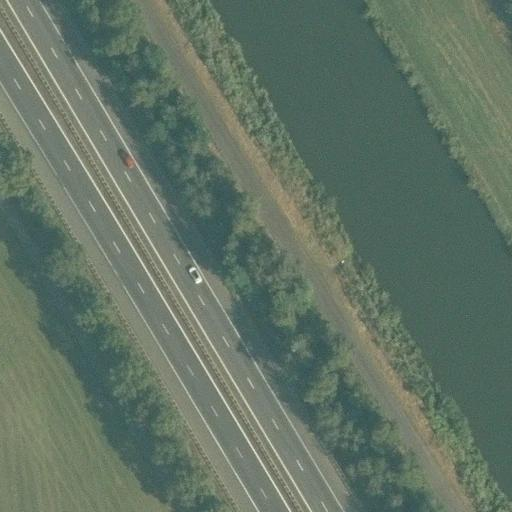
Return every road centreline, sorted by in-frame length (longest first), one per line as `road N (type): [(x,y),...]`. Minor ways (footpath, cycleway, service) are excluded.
road 1 (unclassified): [(455,511),(142,0)]
road 2 (motorway): [(326,511),(22,0)]
road 3 (motorway): [(0,56),(271,511)]
road 4 (unclassified): [(185,511),(0,194)]
